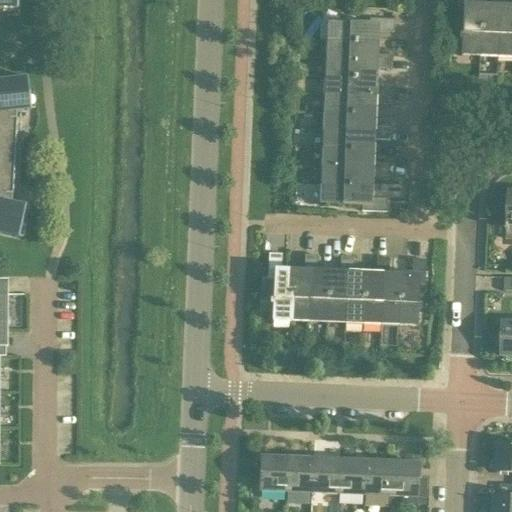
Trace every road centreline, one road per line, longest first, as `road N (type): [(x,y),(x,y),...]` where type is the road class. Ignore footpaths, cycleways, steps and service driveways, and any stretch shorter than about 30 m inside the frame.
road 1 (tertiary): [(194,393),(210,0)]
road 2 (residential): [(462,400),(194,393)]
road 3 (residential): [(424,225),(430,0)]
road 4 (residential): [(55,481),(47,463),(48,280)]
road 5 (residential): [(462,400),(468,227)]
road 6 (residential): [(55,481),(190,480)]
road 7 (residential): [(424,225),(295,222)]
